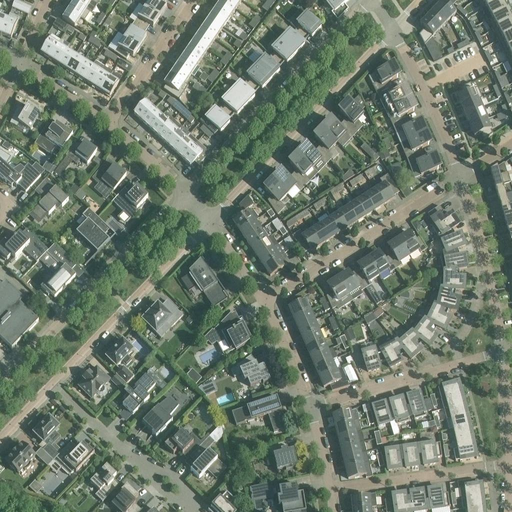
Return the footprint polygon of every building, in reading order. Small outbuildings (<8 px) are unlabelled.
[(97,5),(91,1),(89,0),(74,0),(73,2),(86,10),(90,13),(92,14),(97,5)] [(149,0),(144,8),(161,19),(164,14),(163,13),(166,8),(163,6),(167,1),(164,0),(149,0)] [(220,0),(215,9),(229,19),(235,10),(220,0)] [(240,0),(220,0),(235,10),(242,1),(240,0)] [(320,0),(325,5),(327,3),(333,12),(331,13),(337,21),(348,10),(344,5),(350,1),(349,0),(320,0)] [(455,0),(443,0),(443,1),(451,8),(457,2),(455,0)] [(478,0),(476,1),(482,12),(486,9),(502,0),(501,0),(478,0)] [(501,0),(502,0),(486,9),(491,19),(507,10),(505,6),(506,6),(503,0),(501,0)] [(31,8),(15,1),(13,5),(12,8),(28,16),(31,8)] [(443,1),(435,9),(448,21),(456,13),(451,8),(443,1)] [(90,13),(86,10),(73,2),(68,10),(80,19),(84,21),(90,13)] [(267,12),(270,8),(265,4),(262,9),(267,12)] [(161,19),(144,8),(134,22),(147,31),(150,26),(153,28),(156,23),(157,24),(161,19)] [(222,30),(223,28),(229,19),(215,9),(208,18),(207,20),(222,30)] [(435,9),(428,17),(441,29),(448,21),(435,9)] [(491,19),(487,21),(492,31),(511,20),(511,19),(510,17),(511,16),(508,9),(507,10),(491,19)] [(80,19),(68,10),(62,19),(75,27),(80,19)] [(9,14),(8,19),(1,35),(11,39),(19,18),(9,14)] [(300,26),(296,30),(306,40),(310,36),(312,38),(321,29),(307,15),(298,24),(300,26)] [(257,25),(261,20),(256,16),(252,21),(257,25)] [(425,29),(419,36),(424,46),(425,46),(441,29),(428,17),(420,25),(425,29)] [(57,20),(53,26),(65,34),(66,31),(69,27),(57,20)] [(215,39),(222,30),(207,20),(201,29),(215,39)] [(511,20),(492,31),(498,41),(511,33),(511,20)] [(254,30),(257,25),(252,21),(249,26),(254,30)] [(146,38),(143,36),(147,31),(134,22),(124,37),(141,48),(144,43),(143,42),(146,38)] [(209,48),(215,39),(201,29),(195,38),(209,48)] [(281,41),(282,41),(296,55),(304,46),(302,44),(306,40),(296,30),(292,34),(290,32),(281,41)] [(511,33),(498,41),(502,51),(511,46),(511,33)] [(114,52),(126,61),(130,55),(133,57),(136,53),(137,53),(141,48),(124,37),(114,52)] [(188,47),(203,57),(209,48),(195,38),(188,47)] [(432,38),(424,46),(433,62),(442,58),(432,38)] [(49,39),(40,53),(49,59),(58,44),(49,39)] [(58,44),(49,59),(57,64),(67,50),(69,45),(61,40),(58,44)] [(275,52),(271,56),(281,66),(285,62),(287,64),(296,55),(282,41),(281,41),(273,50),(275,52)] [(511,46),(502,51),(507,62),(511,59),(511,46)] [(182,56),(197,66),(203,57),(188,47),(182,56)] [(67,50),(57,64),(66,70),(75,55),(67,50)] [(229,62),(233,57),(228,53),(224,58),(229,62)] [(75,55),(66,70),(75,75),(84,61),(75,55)] [(262,55),(253,64),(271,81),(279,72),(277,70),(281,66),(271,56),(267,60),(262,55)] [(176,65),(191,75),(197,66),(182,56),(176,65)] [(209,76),(215,67),(203,58),(198,65),(203,69),(202,71),(209,76)] [(220,63),(225,67),(229,62),(224,58),(220,63)] [(84,61),(75,75),(83,81),(93,66),(84,61)] [(93,66),(83,81),(92,86),(101,71),(104,67),(96,62),(93,66)] [(246,75),(242,79),(246,82),(256,92),(260,88),(262,90),(271,81),(253,64),(245,73),(246,75)] [(170,74),(185,84),(191,75),(176,65),(174,69),(170,74)] [(387,84),(399,77),(393,65),(369,77),(378,94),(390,89),(387,84)] [(104,67),(101,71),(92,86),(101,92),(113,73),(104,67)] [(214,70),(211,75),(216,79),(220,74),(214,70)] [(113,73),(101,92),(109,97),(119,83),(118,82),(121,78),(113,73)] [(185,84),(170,74),(164,83),(166,85),(163,90),(179,100),(184,92),(188,86),(185,84)] [(211,75),(207,80),(212,84),(216,79),(211,75)] [(232,93),(246,107),(255,98),(252,96),(256,92),(246,82),(242,86),(240,84),(232,93)] [(463,94),(457,97),(461,107),(480,99),(480,100),(482,99),(478,88),(473,90),(471,83),(461,88),(463,94)] [(198,92),(203,96),(206,91),(201,87),(198,92)] [(392,108),(410,99),(405,88),(392,94),(390,89),(378,94),(383,104),(386,111),(392,108)] [(203,96),(198,92),(194,97),(199,101),(203,96)] [(221,108),(231,118),(235,114),(237,116),(246,107),(232,93),(223,102),(225,104),(221,108)] [(210,97),(215,102),(218,98),(214,94),(210,97)] [(167,102),(172,106),(175,103),(170,98),(167,102)] [(386,111),(394,127),(406,122),(403,117),(416,110),(410,99),(386,111)] [(480,99),(461,107),(466,117),(484,109),(480,100),(480,99)] [(134,115),(142,122),(154,109),(146,102),(134,115)] [(357,122),(363,116),(349,102),(339,112),(349,121),(345,125),(355,134),(362,127),(357,122)] [(175,103),(172,106),(176,111),(180,107),(175,103)] [(30,130),(40,113),(28,106),(26,110),(18,107),(10,124),(17,127),(19,123),(30,130)] [(231,118),(221,108),(217,112),(215,110),(207,119),(205,117),(200,122),(214,136),(218,131),(220,133),(230,124),(227,122),(231,118)] [(142,122),(150,130),(162,116),(154,109),(142,122)] [(484,109),(466,117),(470,127),(486,120),(487,121),(489,120),(484,109)] [(150,130),(158,137),(174,120),(165,113),(162,116),(150,130)] [(183,116),(187,121),(191,117),(186,113),(183,116)] [(182,127),(174,120),(158,137),(166,144),(182,127)] [(331,120),(323,129),(337,143),(342,147),(355,134),(345,125),(341,130),(331,120)] [(486,120),(470,127),(474,138),(481,135),(483,141),(493,135),(493,134),(487,121),(486,120)] [(406,122),(394,127),(401,144),(426,133),(421,122),(408,128),(406,122)] [(62,150),(73,134),(56,123),(53,128),(48,124),(35,143),(46,151),(52,143),(62,150)] [(200,130),(205,134),(208,131),(203,126),(200,130)] [(182,127),(166,144),(174,152),(189,135),(182,127)] [(324,147),(320,151),(330,160),(331,159),(333,160),(338,155),(333,148),(337,143),(323,129),(314,138),(324,147)] [(208,131),(205,134),(209,139),(213,135),(208,131)] [(401,144),(408,161),(420,156),(418,150),(431,145),(426,133),(401,144)] [(174,152),(182,159),(197,142),(189,135),(174,152)] [(388,137),(381,140),(385,149),(391,146),(388,137)] [(197,142),(182,159),(190,166),(194,162),(198,166),(210,153),(197,142)] [(76,165),(81,160),(87,165),(97,153),(85,143),(81,148),(75,143),(53,172),(59,177),(71,161),(76,165)] [(359,148),(370,158),(374,154),(364,143),(359,148)] [(306,146),(298,155),(317,173),(330,160),(320,151),(316,156),(306,146)] [(383,152),(375,155),(379,158),(382,161),(386,159),(383,152)] [(375,162),(379,158),(375,155),(374,154),(370,158),(375,162)] [(317,173),(298,155),(289,164),(299,173),(295,177),(305,186),(317,173)] [(420,156),(408,161),(411,170),(415,179),(421,176),(425,175),(433,172),(440,169),(435,156),(426,160),(422,161),(420,156)] [(0,177),(6,183),(8,181),(16,188),(18,186),(26,192),(45,172),(36,163),(31,168),(28,165),(24,169),(20,166),(12,172),(0,160),(0,177)] [(43,168),(50,173),(54,167),(47,162),(43,168)] [(400,163),(390,167),(393,174),(403,171),(400,163)] [(504,163),(497,168),(491,172),(490,171),(490,172),(495,190),(511,185),(507,175),(504,163)] [(106,200),(126,177),(118,170),(117,171),(113,167),(108,173),(101,167),(91,179),(98,185),(94,189),(106,200)] [(364,174),(367,178),(373,174),(370,170),(364,174)] [(349,179),(355,176),(350,171),(345,175),(349,179)] [(300,191),(305,186),(295,177),(291,181),(281,172),(273,181),(287,195),(295,186),(300,191)] [(363,180),(360,176),(355,179),(358,184),(363,180)] [(384,185),(375,190),(384,205),(393,199),(390,194),(396,190),(387,176),(381,180),(384,185)] [(45,199),(31,213),(40,221),(47,213),(49,215),(59,204),(62,207),(69,200),(55,188),(55,189),(46,180),(46,179),(34,192),(35,192),(36,191),(45,199)] [(358,184),(355,179),(349,183),(352,188),(358,184)] [(279,203),(287,195),(273,181),(264,190),(274,199),(270,204),(277,215),(284,208),(279,203)] [(511,184),(511,185),(495,190),(498,200),(511,196),(511,184)] [(341,185),(335,189),(338,193),(344,189),(341,185)] [(73,190),(71,189),(69,192),(74,196),(80,190),(75,186),(73,190)] [(125,188),(111,203),(111,204),(113,202),(119,208),(130,220),(145,204),(143,203),(148,198),(136,187),(130,194),(125,189),(126,188),(125,188)] [(402,191),(406,197),(412,193),(408,188),(402,191)] [(338,193),(335,189),(330,192),(332,197),(338,193)] [(80,190),(75,197),(81,202),(86,196),(80,190)] [(375,211),(381,207),(384,205),(375,190),(366,196),(375,211)] [(366,196),(357,202),(366,216),(375,211),(366,196)] [(511,196),(498,200),(501,211),(511,207),(511,196)] [(248,197),(239,206),(243,212),(253,205),(248,197)] [(324,199),(319,203),(321,207),(327,204),(324,199)] [(348,208),(357,222),(366,216),(357,202),(348,208)] [(321,207),(319,203),(313,206),(316,211),(321,207)] [(439,207),(428,214),(432,220),(435,226),(432,228),(439,238),(440,237),(452,229),(459,224),(452,214),(447,218),(443,212),(439,207)] [(511,218),(511,207),(501,211),(504,221),(511,218)] [(348,208),(338,214),(348,228),(357,222),(348,208)] [(88,221),(76,233),(79,236),(80,234),(99,251),(109,240),(104,235),(102,234),(107,228),(108,227),(102,221),(98,217),(95,214),(89,209),(82,215),(83,216),(86,219),(88,221)] [(233,223),(240,232),(259,219),(252,210),(243,216),(242,215),(238,218),(239,219),(233,223)] [(306,211),(300,214),(303,219),(309,215),(306,211)] [(303,219),(300,214),(295,218),(298,223),(303,219)] [(329,220),(339,234),(348,228),(338,214),(329,220)] [(240,232),(246,241),(261,231),(261,230),(255,222),(259,219),(240,232)] [(329,220),(324,223),(320,225),(329,240),(339,234),(329,220)] [(421,228),(417,221),(412,224),(416,230),(421,228)] [(320,225),(315,229),(311,231),(320,246),(329,240),(320,225)] [(246,241),(252,250),(272,236),(265,227),(261,230),(261,231),(246,241)] [(440,237),(446,253),(458,249),(465,246),(460,235),(455,237),(452,229),(440,237)] [(10,235),(0,245),(0,253),(0,254),(0,256),(5,261),(7,260),(11,256),(15,259),(24,250),(31,258),(35,254),(40,259),(36,262),(37,263),(39,260),(46,253),(48,251),(26,230),(21,236),(19,234),(16,238),(15,237),(14,238),(10,235)] [(124,231),(120,235),(125,240),(129,236),(124,231)] [(320,246),(311,231),(302,237),(299,232),(293,237),(302,251),(308,247),(311,252),(320,246)] [(403,234),(398,237),(399,239),(398,240),(409,257),(419,250),(420,253),(427,249),(426,247),(420,238),(414,241),(409,233),(404,236),(403,234)] [(278,245),(272,236),(252,250),(258,259),(278,245)] [(393,255),(388,258),(395,269),(401,265),(399,263),(409,257),(398,240),(388,246),(393,255)] [(76,276),(71,272),(76,266),(54,245),(48,251),(46,253),(61,267),(53,276),(55,277),(50,282),(48,280),(40,288),(48,296),(50,294),(54,299),(62,290),(61,289),(64,286),(65,287),(76,276)] [(258,259),(264,267),(279,257),(283,254),(277,246),(278,245),(258,259)] [(459,270),(467,268),(465,256),(459,257),(458,249),(446,253),(444,254),(444,255),(440,256),(443,272),(444,272),(459,269),(459,270)] [(384,261),(378,252),(368,259),(379,276),(389,270),(390,272),(395,269),(388,258),(384,261)] [(279,257),(264,267),(270,277),(275,273),(276,274),(281,271),(280,270),(286,266),(291,272),(301,265),(297,258),(289,261),(284,254),(283,254),(279,257)] [(361,271),(356,274),(358,277),(365,288),(372,299),(376,305),(381,302),(377,296),(369,282),(379,276),(368,259),(357,266),(361,271)] [(200,260),(196,265),(189,272),(190,274),(181,280),(189,292),(198,286),(203,294),(206,292),(211,301),(223,293),(225,292),(211,271),(210,271),(211,273),(210,274),(203,263),(200,260)] [(426,272),(424,276),(432,275),(432,272),(431,265),(429,265),(426,272)] [(441,290),(441,289),(456,290),(464,291),(464,278),(459,278),(459,270),(459,269),(444,272),(444,278),(440,277),(440,290),(441,290)] [(353,280),(348,272),(337,278),(348,295),(352,301),(362,294),(361,291),(365,288),(358,277),(353,280)] [(348,295),(337,278),(327,285),(333,294),(327,297),(332,309),(337,306),(339,309),(352,301),(348,295)] [(0,338),(12,350),(38,322),(20,304),(23,300),(24,300),(5,282),(5,283),(2,286),(0,284),(0,338)] [(449,310),(456,312),(459,300),(454,298),(456,290),(441,289),(441,290),(437,306),(435,305),(434,306),(449,309),(449,310)] [(401,296),(398,298),(409,300),(409,296),(409,294),(407,292),(407,291),(401,296)] [(289,308),(293,318),(310,311),(302,293),(291,300),(294,306),(289,308)] [(161,338),(183,316),(177,311),(171,317),(158,304),(142,320),(161,338)] [(449,310),(449,309),(434,306),(432,311),(428,309),(423,320),(424,321),(438,327),(437,327),(445,331),(450,320),(445,317),(449,310)] [(380,309),(374,314),(378,318),(384,313),(380,309)] [(293,318),(298,328),(314,321),(310,311),(293,318)] [(231,313),(230,313),(205,339),(211,346),(224,339),(229,350),(234,348),(236,351),(248,343),(246,341),(251,339),(242,323),(237,326),(231,313)] [(190,317),(185,321),(190,325),(194,321),(190,317)] [(298,328),(302,338),(318,331),(314,321),(298,328)] [(411,331),(423,342),(429,347),(437,337),(432,334),(437,327),(438,327),(424,321),(421,325),(418,323),(411,331)] [(352,329),(344,332),(348,342),(356,339),(352,329)] [(302,338),(306,348),(323,341),(318,331),(302,338)] [(395,341),(396,342),(406,353),(411,360),(420,352),(417,347),(423,342),(411,331),(410,333),(406,336),(405,333),(395,341)] [(124,342),(123,341),(107,358),(117,367),(122,362),(126,366),(131,360),(127,356),(133,351),(128,346),(129,345),(125,341),(124,342)] [(306,348),(311,358),(327,351),(323,341),(306,348)] [(379,348),(380,348),(387,361),(386,361),(390,368),(401,362),(398,357),(406,353),(396,342),(391,345),(390,341),(379,347),(379,348)] [(315,368),(331,361),(337,358),(333,348),(327,351),(311,358),(315,368)] [(379,348),(362,353),(368,372),(380,369),(378,363),(386,361),(387,361),(380,348),(379,348)] [(241,375),(244,382),(247,380),(250,387),(262,382),(263,384),(270,381),(264,365),(257,368),(251,356),(231,370),(234,378),(241,375)] [(315,368),(319,378),(336,371),(331,361),(315,368)] [(117,376),(125,384),(126,385),(134,377),(124,367),(116,375),(117,376)] [(104,387),(110,380),(97,368),(91,374),(89,372),(82,379),(84,381),(79,387),(92,399),(98,393),(100,394),(103,393),(104,392),(105,389),(104,387)] [(341,368),(336,371),(319,378),(324,388),(329,386),(332,392),(350,387),(341,368)] [(190,379),(195,384),(200,378),(195,373),(190,379)] [(156,384),(145,375),(135,386),(138,389),(133,394),(129,390),(125,394),(130,398),(122,406),(133,416),(149,398),(146,395),(156,384)] [(117,376),(112,381),(120,390),(125,384),(117,376)] [(198,388),(206,396),(217,390),(212,378),(198,388)] [(438,389),(441,399),(462,394),(458,383),(438,389)] [(431,411),(427,397),(421,399),(419,393),(407,397),(409,403),(413,416),(414,420),(426,417),(425,413),(431,411)] [(464,404),(462,394),(441,399),(444,409),(464,404)] [(268,415),(274,433),(287,428),(277,397),(271,399),(232,412),(236,426),(268,415)] [(141,424),(156,438),(172,421),(169,418),(178,406),(169,398),(157,408),(141,424)] [(408,418),(413,416),(409,403),(404,404),(402,399),(390,402),(392,408),(396,421),(397,425),(409,422),(408,418)] [(386,409),(385,404),(373,407),(379,426),(396,421),(392,408),(386,409)] [(444,409),(446,420),(467,415),(464,404),(444,409)] [(354,411),(333,416),(335,427),(359,421),(357,421),(356,418),(356,414),(354,411)] [(467,415),(446,420),(447,420),(450,419),(453,429),(470,425),(467,415)] [(60,437),(55,432),(59,427),(55,423),(56,422),(51,418),(50,419),(49,418),(34,433),(44,443),(48,439),(54,444),(60,437)] [(359,421),(335,427),(338,437),(361,432),(359,421)] [(454,433),(455,440),(472,436),(470,425),(453,429),(454,433)] [(187,460),(191,456),(202,445),(192,435),(189,438),(180,430),(164,446),(173,455),(177,450),(187,460)] [(361,432),(338,437),(340,448),(364,442),(361,432)] [(453,450),(453,451),(474,447),(472,436),(455,440),(457,450),(453,450)] [(202,445),(191,456),(198,462),(190,471),(199,479),(209,469),(218,477),(225,470),(222,467),(223,466),(220,464),(220,465),(216,461),(217,460),(208,452),(208,453),(206,451),(215,442),(209,437),(202,445)] [(421,446),(423,460),(424,466),(436,464),(435,458),(442,457),(440,443),(433,444),(433,440),(421,442),(421,446)] [(366,453),(364,442),(340,448),(343,458),(366,453)] [(83,467),(84,467),(89,461),(88,460),(94,453),(88,447),(87,448),(82,443),(74,451),(68,445),(60,454),(53,461),(69,476),(74,471),(76,473),(83,466),(84,467),(83,467)] [(283,443),(268,447),(270,457),(273,456),(277,472),(285,469),(286,472),(292,471),(291,468),(297,466),(293,451),(287,452),(287,450),(284,450),(283,443)] [(42,451),(53,461),(60,454),(49,444),(42,451)] [(30,462),(35,457),(22,445),(17,451),(16,451),(11,456),(12,456),(6,462),(18,474),(23,469),(24,470),(26,470),(27,469),(28,469),(29,468),(30,467),(30,466),(31,464),(31,463),(30,463),(30,462)] [(405,463),(406,468),(418,467),(418,461),(423,460),(421,446),(404,449),(406,463),(405,463)] [(460,462),(460,461),(476,458),(476,459),(477,459),(474,447),(453,451),(455,462),(459,461),(460,462)] [(53,461),(42,451),(41,449),(36,455),(48,466),(53,461)] [(400,463),(405,463),(406,463),(404,449),(385,451),(388,471),(401,469),(400,463)] [(369,463),(366,453),(343,458),(345,469),(369,463)] [(369,463),(345,469),(348,480),(365,475),(366,478),(372,477),(369,463)] [(112,479),(116,475),(107,466),(102,470),(100,469),(94,475),(96,477),(90,483),(99,492),(95,496),(102,502),(106,499),(108,496),(118,486),(112,479)] [(464,487),(460,488),(461,499),(483,496),(481,485),(475,485),(475,480),(464,481),(464,487)] [(29,488),(37,495),(43,488),(35,481),(29,488)] [(271,483),(260,486),(262,501),(273,499),(273,496),(276,496),(278,507),(281,507),(282,511),(305,511),(305,506),(304,499),(303,494),(298,494),(296,485),(272,489),(271,483)] [(139,511),(141,510),(135,504),(133,502),(139,496),(127,485),(121,491),(123,493),(112,504),(119,510),(117,511),(139,511)] [(450,508),(448,494),(441,495),(440,489),(428,491),(429,496),(431,510),(450,508)] [(429,496),(423,497),(423,491),(410,493),(411,499),(412,499),(413,511),(419,511),(431,510),(429,496)] [(222,499),(220,498),(211,508),(215,511),(214,511),(235,511),(229,506),(234,501),(226,494),(222,499)] [(369,495),(369,497),(351,499),(352,510),(376,507),(375,494),(369,495)] [(413,511),(412,499),(411,499),(406,500),(405,494),(393,496),(394,511),(413,511)] [(461,499),(463,509),(484,507),(483,496),(461,499)] [(62,506),(67,501),(63,498),(58,503),(62,506)]
